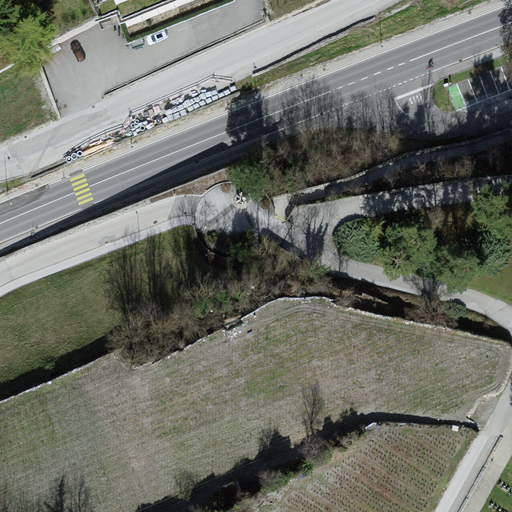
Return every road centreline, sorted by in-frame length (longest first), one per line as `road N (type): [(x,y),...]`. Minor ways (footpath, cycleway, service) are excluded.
road 1 (tertiary): [(511,23),(0,223)]
road 2 (unclassified): [(0,171),(122,122),(368,0)]
road 3 (unclassified): [(0,277),(182,206),(314,240)]
